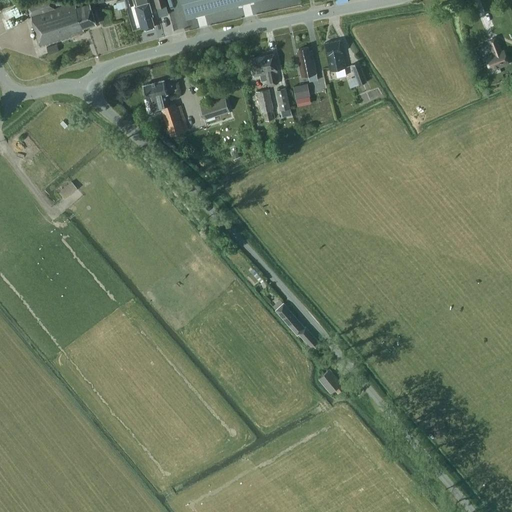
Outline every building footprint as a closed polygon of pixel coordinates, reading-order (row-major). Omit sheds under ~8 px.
[(55,9),(52,0),(41,0),(28,4),(41,47),(73,37),(72,36),(85,32),(84,28),(97,24),(90,3),(77,7),(76,2),(55,9)] [(147,0),(134,0),(136,6),(135,6),(142,29),(145,28),(145,30),(155,27),(152,16),(153,16),(149,2),(148,3),(147,0)] [(165,0),(155,0),(160,16),(169,14),(166,5),(167,5),(165,0)] [(255,0),(182,0),(187,18),(255,0)] [(16,6),(4,11),(8,21),(20,16),(16,6)] [(502,51),(497,38),(489,41),(494,54),(486,57),(491,70),(509,63),(504,50),(502,51)] [(343,52),(341,40),(325,43),(327,55),(331,70),(336,69),(337,75),(346,73),(345,67),(346,67),(343,52)] [(47,47),(49,54),(59,51),(57,44),(47,47)] [(312,50),(309,51),(309,47),(299,49),(300,53),(297,53),(302,76),(309,75),(310,81),(318,80),(312,50)] [(274,54),(262,56),(267,76),(267,80),(269,86),(277,84),(275,72),(278,71),(274,54)] [(267,80),(267,76),(262,56),(251,58),(254,76),(261,75),(262,81),(267,80)] [(367,82),(359,62),(352,65),(359,84),(367,82)] [(144,85),(147,99),(149,98),(152,110),(162,107),(171,136),(189,130),(181,105),(176,106),(175,103),(169,105),(166,94),(168,93),(164,80),(144,85)] [(294,86),(296,99),(297,98),(310,96),(308,84),(294,86)] [(263,111),(266,120),(274,118),(271,109),(274,108),(269,88),(256,91),(261,111),(263,111)] [(283,117),(292,115),(286,88),(277,90),(283,117)] [(310,96),(297,98),(298,106),(311,104),(310,96)] [(201,106),(205,119),(229,111),(225,98),(201,106)] [(310,136),(308,127),(297,129),(299,139),(310,136)] [(240,157),(237,151),(231,153),(234,159),(240,157)] [(65,199),(78,188),(72,181),(59,192),(65,199)] [(305,327),(284,303),(281,299),(273,306),(276,310),(298,335),(300,333),(313,349),(320,343),(306,327),(305,327)] [(336,389),(339,393),(345,387),(330,369),(319,378),(331,393),(336,389)]
